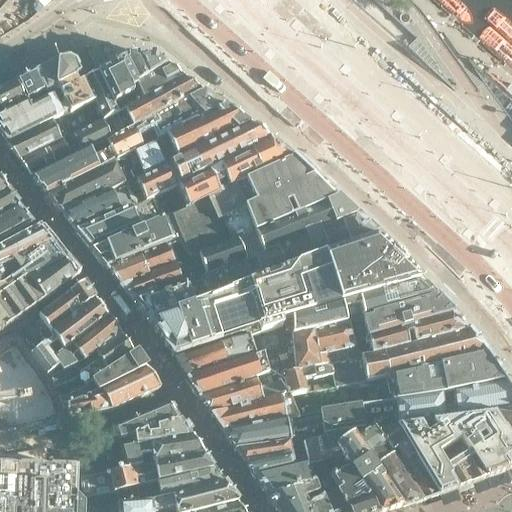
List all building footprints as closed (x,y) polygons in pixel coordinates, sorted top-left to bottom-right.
[(455,91),(421,44),(417,38),(407,49),(454,92),(455,91)] [(134,93),(131,87),(134,85),(123,61),(123,62),(122,63),(118,65),(118,64),(97,76),(116,115),(129,109),(123,97),(134,93)] [(147,79),(139,62),(138,61),(123,61),(134,85),(147,79)] [(147,79),(166,69),(156,62),(151,61),(139,62),(147,79)] [(93,102),(83,83),(76,86),(73,80),(77,78),(72,67),(66,64),(56,65),(34,76),(43,95),(45,94),(48,100),(50,99),(59,118),(93,102)] [(139,104),(181,83),(182,81),(166,69),(147,79),(134,85),(131,87),(134,93),(139,104)] [(511,103),(473,69),(473,70),(511,123),(511,121),(511,103)] [(43,95),(34,76),(15,86),(24,104),(43,95)] [(116,115),(97,76),(83,83),(93,102),(59,118),(69,137),(74,135),(116,115)] [(104,143),(201,95),(182,81),(181,83),(139,104),(129,109),(116,115),(74,135),(83,153),(104,143)] [(0,116),(24,104),(15,86),(0,93),(0,116)] [(145,177),(247,128),(222,110),(201,95),(104,143),(113,163),(133,154),(145,177)] [(0,134),(7,145),(59,118),(50,99),(48,100),(27,110),(24,104),(0,116),(0,134)] [(59,142),(69,137),(59,118),(7,145),(14,155),(19,163),(59,142)] [(175,188),(270,145),(269,144),(247,128),(145,177),(126,186),(135,206),(148,200),(175,188)] [(30,179),(83,153),(74,135),(69,137),(59,142),(19,163),(30,179)] [(45,197),(113,163),(104,143),(83,153),(30,179),(45,197)] [(184,209),(290,161),(270,145),(175,188),(184,209)] [(60,217),(126,186),(145,177),(133,154),(113,163),(45,197),(45,198),(60,217)] [(221,270),(225,280),(222,281),(227,293),(375,241),(353,220),(352,220),(333,202),(333,201),(291,162),(290,161),(184,209),(178,211),(188,234),(181,237),(188,250),(189,254),(191,258),(185,260),(188,269),(193,281),(221,270)] [(74,234),(135,206),(126,186),(60,217),(74,234)] [(0,216),(16,208),(5,192),(0,195),(0,216)] [(89,252),(157,221),(148,200),(135,206),(74,234),(89,252)] [(0,241),(30,225),(16,208),(0,216),(0,241)] [(104,270),(181,237),(171,214),(157,221),(89,252),(104,270)] [(13,261),(48,245),(38,232),(8,249),(13,261)] [(173,265),(170,258),(188,250),(181,237),(104,270),(119,287),(173,265)] [(282,322),(418,283),(404,270),(406,268),(403,265),(401,267),(391,258),(393,256),(390,253),(389,255),(375,240),(375,241),(227,293),(146,323),(173,358),(240,337),(242,341),(276,331),(275,324),(282,322)] [(81,511),(82,510),(75,502),(76,472),(60,472),(60,467),(44,467),(44,454),(40,451),(0,457),(0,437),(9,435),(9,431),(41,426),(58,418),(42,380),(31,365),(28,367),(19,349),(10,353),(6,344),(0,347),(0,331),(43,302),(27,280),(63,263),(48,245),(13,261),(0,266),(0,511),(81,511)] [(0,266),(13,261),(8,249),(0,253),(0,266)] [(178,287),(173,275),(188,269),(185,260),(173,265),(119,287),(133,304),(178,287)] [(43,302),(71,281),(75,278),(63,263),(27,280),(43,302)] [(146,323),(227,293),(222,281),(225,280),(221,270),(193,281),(178,287),(133,304),(146,323)] [(286,339),(434,300),(418,283),(282,322),(286,339)] [(51,335),(94,302),(82,286),(59,303),(38,318),(51,335)] [(335,377),(359,372),(356,360),(349,362),(347,347),(354,346),(353,341),(452,317),(435,300),(434,300),(286,339),(289,349),(290,356),(295,375),(287,377),(293,398),(303,396),(338,389),(335,377)] [(75,342),(106,319),(94,302),(51,335),(47,338),(49,341),(43,345),(42,345),(29,356),(46,377),(58,367),(61,372),(71,365),(67,358),(62,351),(75,342)] [(356,360),(466,333),(452,317),(353,341),(354,346),(347,347),(349,362),(356,360)] [(71,365),(118,335),(106,319),(75,342),(80,350),(67,358),(71,365)] [(392,378),(485,356),(466,333),(356,360),(359,372),(363,384),(392,378)] [(84,384),(133,356),(118,335),(71,365),(61,372),(49,378),(54,389),(79,376),(84,384)] [(289,349),(286,339),(256,349),(258,358),(289,349)] [(248,361),(242,341),(174,362),(186,379),(248,361)] [(100,391),(144,371),(133,356),(84,384),(59,398),(63,409),(97,392),(100,391)] [(275,379),(287,377),(295,375),(290,356),(284,358),(285,362),(271,366),(272,368),(262,371),(258,358),(248,361),(186,379),(186,380),(198,398),(275,379)] [(398,402),(503,383),(502,383),(485,356),(392,378),(363,384),(338,389),(303,396),(293,398),(298,420),(310,418),(398,402)] [(110,412),(157,391),(144,371),(100,391),(97,392),(110,412)] [(298,420),(293,398),(287,377),(275,379),(198,398),(210,416),(222,434),(298,420)] [(492,414),(511,410),(511,397),(503,383),(398,402),(310,418),(314,440),(352,435),(374,432),(392,430),(492,414)] [(110,412),(97,392),(63,409),(68,421),(110,412)] [(118,441),(179,423),(171,411),(165,409),(115,431),(118,441)] [(511,410),(492,414),(511,444),(511,410)] [(511,469),(511,444),(492,414),(392,430),(396,436),(437,497),(486,479),(511,469)] [(303,442),(298,420),(222,434),(233,452),(234,452),(298,443),(303,442)] [(190,440),(179,423),(118,441),(122,454),(190,440)] [(122,471),(110,431),(91,435),(93,448),(99,446),(103,466),(80,470),(82,479),(122,471)] [(421,503),(378,439),(374,432),(352,435),(401,509),(421,503)] [(389,511),(401,509),(352,435),(314,440),(303,442),(298,443),(304,451),(308,458),(313,466),(318,465),(340,460),(375,511),(389,511)] [(437,497),(396,436),(378,439),(421,503),(437,497)] [(201,456),(190,440),(122,454),(127,470),(201,457),(201,456)] [(286,461),(285,454),(304,451),(298,443),(234,452),(244,467),(286,461)] [(93,497),(211,471),(201,457),(127,470),(122,471),(82,479),(79,479),(82,500),(93,497)] [(329,478),(324,470),(321,471),(318,465),(313,466),(308,458),(286,461),(244,467),(258,486),(266,497),(329,478)] [(375,511),(340,460),(318,465),(321,471),(324,470),(329,478),(335,487),(320,493),(327,511),(375,511)] [(152,502),(222,485),(211,471),(93,497),(90,511),(109,511),(109,508),(152,502)] [(307,511),(302,500),(320,493),(335,487),(329,478),(266,497),(275,511),(307,511)] [(159,511),(159,510),(173,507),(174,511),(204,511),(236,505),(222,485),(152,502),(109,508),(109,511),(159,511)] [(327,511),(320,493),(302,500),(307,511),(327,511)]
